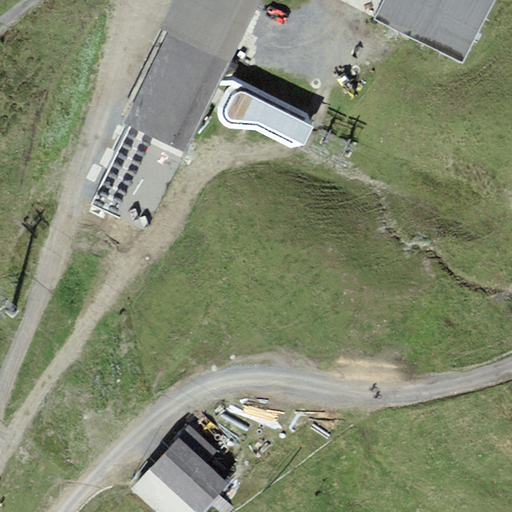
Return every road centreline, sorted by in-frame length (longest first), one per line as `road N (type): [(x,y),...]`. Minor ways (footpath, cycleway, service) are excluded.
road 1 (track): [(511,365),(466,381),(391,390),(196,381),(62,511)]
road 2 (track): [(0,425),(16,353),(156,0)]
